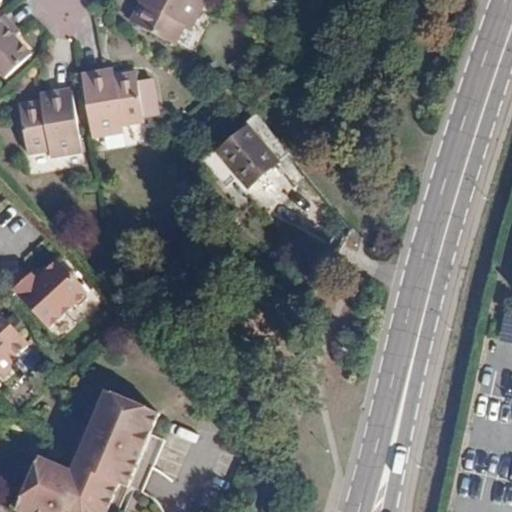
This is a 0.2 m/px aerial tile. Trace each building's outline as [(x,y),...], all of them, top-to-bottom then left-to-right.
[(200,6),(187,0),(132,0),(129,7),(135,10),(125,27),(169,51),(180,32),(186,35),(200,6)] [(0,19),(0,83),(1,84),(28,61),(5,34),(10,28),(0,19)] [(151,116),(145,82),(131,84),(130,75),(109,79),(108,72),(76,77),(87,141),(118,136),(117,129),(138,125),(137,119),(151,116)] [(76,156),(65,92),(36,97),(38,106),(16,109),(23,157),(46,153),(47,161),(76,156)] [(223,170),(245,194),(289,155),(254,114),(242,124),(247,130),(221,153),(216,147),(204,156),(219,174),(223,170)] [(31,277),(16,292),(50,331),(76,307),(83,308),(89,300),(88,292),(59,262),(36,283),(31,277)] [(31,345),(0,313),(0,374),(3,379),(17,366),(13,361),(31,345)] [(73,478),(38,464),(17,511),(112,511),(123,488),(131,491),(160,419),(106,398),(73,478)]
